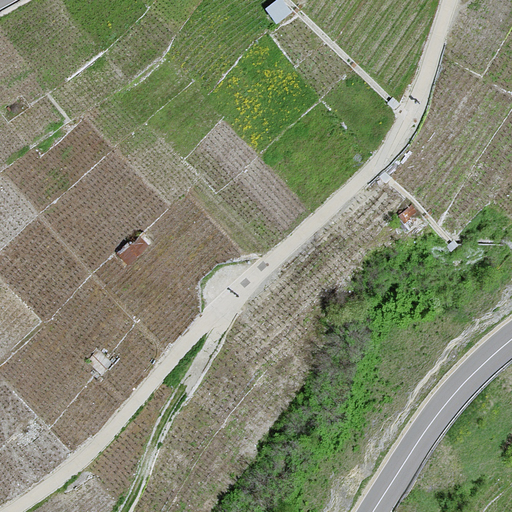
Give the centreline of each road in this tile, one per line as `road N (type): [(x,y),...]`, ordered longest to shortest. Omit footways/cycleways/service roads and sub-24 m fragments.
road 1 (unclassified): [(450,0),(413,110),(383,159),(221,305),(93,449),(10,511)]
road 2 (track): [(221,305),(226,317),(109,511)]
road 3 (secondary): [(511,339),(443,407),(373,511)]
